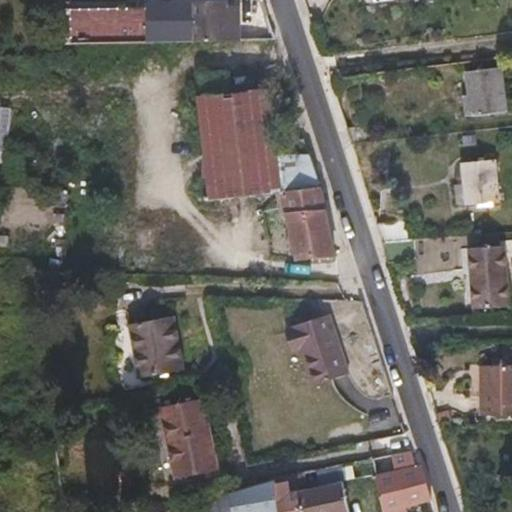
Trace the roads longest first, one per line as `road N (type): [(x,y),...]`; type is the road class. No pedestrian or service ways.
road 1 (tertiary): [(442,511),(430,450),(278,0)]
road 2 (unknown): [(301,68),(511,37)]
road 3 (unknown): [(511,326),(387,327)]
